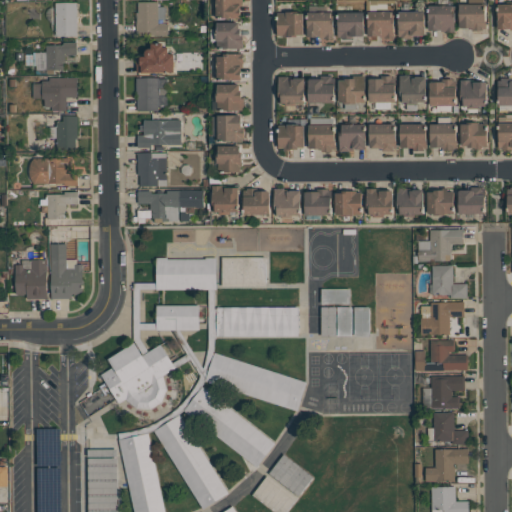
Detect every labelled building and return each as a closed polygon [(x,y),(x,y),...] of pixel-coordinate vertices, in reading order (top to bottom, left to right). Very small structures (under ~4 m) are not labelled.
[(241,0),(216,0),(217,19),(242,18),(241,0)] [(77,2),(55,3),(56,36),(78,36),(77,2)] [(168,36),(169,22),(165,21),(165,3),(137,3),(137,35),(168,36)] [(460,29),(486,29),(485,4),(459,4),(460,29)] [(511,4),(497,5),(498,30),(511,30),(511,4)] [(455,31),(455,5),(428,6),(429,31),(455,31)] [(368,38),(395,37),(394,11),(368,12),(368,38)] [(398,12),(399,37),(425,37),(424,11),(398,12)] [(304,13),(278,12),(277,36),(304,36),(304,13)] [(334,12),(308,12),(308,39),(334,38),(334,12)] [(364,38),(365,12),(339,12),(338,37),(364,38)] [(242,49),(242,22),(217,23),(217,49),(242,49)] [(77,44),(46,44),(46,52),(33,52),(33,56),(26,56),(26,65),(36,65),(36,70),(65,70),(65,55),(77,55),(77,44)] [(137,73),(175,72),(175,53),(169,54),(169,45),(145,45),(146,57),(137,57),(137,73)] [(243,80),(243,55),(218,54),(217,80),(243,80)] [(396,103),(396,77),(370,76),(369,102),(396,103)] [(426,76),(400,77),(401,103),(427,102),(426,76)] [(309,103),(335,102),(335,77),(308,77),(309,103)] [(339,103),(365,103),(365,77),(339,78),(339,103)] [(305,78),(279,78),(280,104),(305,103),(305,78)] [(77,79),(33,80),(33,98),(45,98),(45,109),(67,109),(66,97),(78,97),(77,79)] [(430,105),(456,106),(457,81),(431,80),(430,105)] [(488,81),(461,80),(461,106),(487,107),(488,81)] [(511,105),(511,80),(498,81),(499,106),(511,105)] [(217,84),(217,111),(243,110),(242,84),(217,84)] [(218,115),(218,142),(243,142),(243,115),(218,115)] [(77,116),(63,116),(63,121),(57,121),(58,149),(78,148),(77,116)] [(182,146),(181,119),(144,120),(144,135),(137,135),(138,147),(182,146)] [(430,124),(431,149),(457,148),(456,123),(430,124)] [(461,123),(461,147),(487,148),(488,124),(461,123)] [(511,123),(499,123),(499,149),(511,148),(511,123)] [(366,150),(366,124),(340,125),(341,151),(366,150)] [(370,125),(370,149),(384,148),(384,152),(396,152),(396,124),(370,125)] [(426,124),(400,124),(401,149),(427,149),(426,124)] [(305,125),(279,125),(278,148),(305,149),(305,125)] [(310,150),(336,150),(335,125),(309,125),(310,150)] [(242,172),(242,146),(219,146),(218,172),(242,172)] [(166,152),(138,153),(139,186),(167,186),(166,152)] [(78,184),(78,173),(72,173),(72,157),(30,158),(31,185),(78,184)] [(239,186),(214,187),(214,213),(239,213),(239,186)] [(459,189),(459,214),(486,213),(485,188),(459,189)] [(302,216),(301,189),(275,190),(276,216),(302,216)] [(398,215),(424,215),(424,189),(397,189),(398,215)] [(270,190),(244,190),(245,215),(271,214),(270,190)] [(332,215),(332,190),(305,191),(306,216),(332,215)] [(393,190),(368,190),(367,215),(393,215),(393,190)] [(428,190),(428,214),(455,214),(454,190),(428,190)] [(179,207),(204,207),(204,191),(138,191),(138,204),(151,204),(151,220),(179,220),(179,207)] [(336,215),(363,215),(362,192),(336,192),(336,215)] [(79,193),(48,193),(47,219),(66,219),(66,204),(79,204),(79,193)] [(451,261),(451,244),(464,244),(463,229),(430,230),(430,241),(418,241),(418,261),(451,261)] [(73,298),(73,294),(83,294),(83,261),(67,261),(67,244),(52,244),(51,298),(73,298)] [(266,257),(222,257),(222,288),(266,288),(266,257)] [(217,290),(217,259),(157,258),(157,289),(217,290)] [(48,298),(47,260),(16,261),(16,295),(26,295),(26,299),(48,298)] [(431,266),(432,295),(452,294),(452,298),(468,298),(467,283),(453,284),(453,265),(431,266)] [(351,288),(322,289),(322,304),(351,303),(351,288)] [(420,303),(421,334),(450,334),(449,317),(464,316),(464,302),(420,303)] [(200,330),(200,304),(157,305),(157,330),(200,330)] [(321,335),(352,336),(353,307),(322,306),(321,335)] [(299,307),(217,307),(217,337),(299,337),(299,307)] [(369,307),(354,307),(355,336),(369,335),(369,307)] [(416,371),(467,370),(467,354),(455,354),(454,340),(430,340),(431,362),(425,362),(425,351),(415,351),(416,371)] [(102,374),(118,404),(128,398),(137,414),(172,394),(162,376),(176,368),(162,344),(146,352),(140,341),(108,358),(113,367),(102,374)] [(299,409),(307,380),(212,354),(210,361),(207,359),(201,381),(299,409)] [(460,408),(459,393),(464,393),(464,377),(431,377),(431,388),(424,388),(424,408),(460,408)] [(276,441),(197,384),(187,398),(191,401),(183,412),(258,466),(276,441)] [(155,429),(201,510),(228,494),(180,411),(161,422),(162,425),(155,429)] [(454,412),(434,413),(434,443),(469,442),(468,430),(454,430),(454,412)] [(133,511),(164,511),(149,428),(119,433),(133,511)] [(61,466),(62,430),(38,430),(38,477),(44,477),(44,474),(53,474),(53,466),(61,466)] [(435,449),(435,467),(426,468),(426,482),(455,481),(455,464),(468,463),(468,448),(435,449)] [(87,449),(87,511),(117,511),(117,449),(87,449)] [(299,496),(314,478),(284,454),(269,473),(299,496)] [(0,486),(8,486),(8,467),(0,466),(0,486)] [(253,494),(274,511),(286,511),(297,499),(268,476),(253,494)] [(50,483),(39,483),(38,508),(50,508),(50,483)] [(469,511),(469,501),(456,501),(456,487),(431,487),(431,511),(469,511)]
